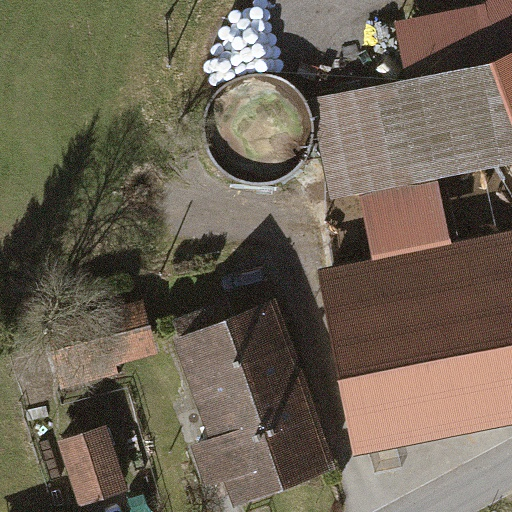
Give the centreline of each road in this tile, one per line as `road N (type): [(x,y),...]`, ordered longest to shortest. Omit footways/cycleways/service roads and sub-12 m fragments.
road 1 (track): [(365,511),(282,242),(188,208)]
road 2 (residential): [(401,511),(511,451)]
